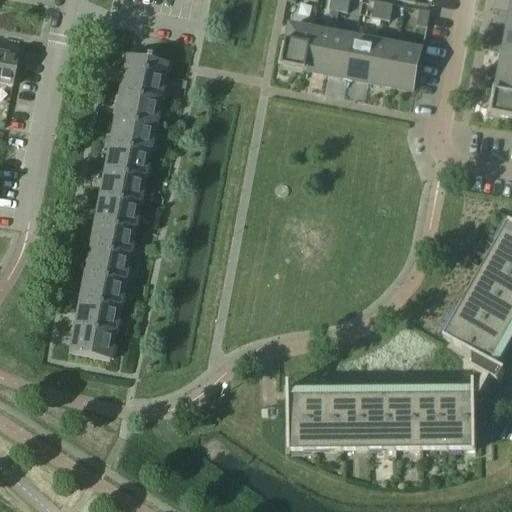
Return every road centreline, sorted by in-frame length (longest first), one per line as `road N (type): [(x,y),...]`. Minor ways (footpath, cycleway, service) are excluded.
road 1 (residential): [(25,239),(64,9)]
road 2 (residential): [(465,0),(438,146),(455,162),(511,173)]
road 3 (residential): [(64,9),(197,35)]
